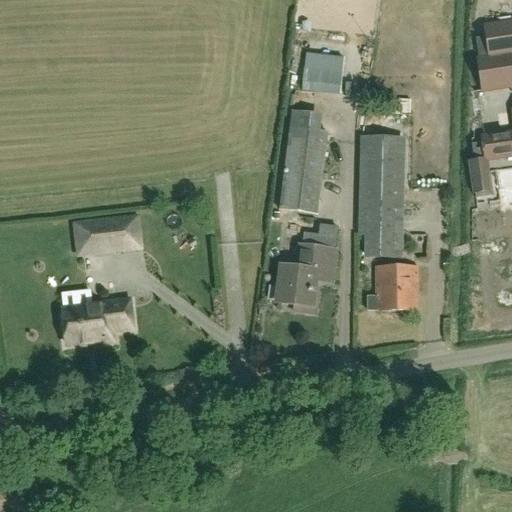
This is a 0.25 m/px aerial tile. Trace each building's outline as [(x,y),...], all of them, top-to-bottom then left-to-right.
[(324,0),(306,0),(302,16),(320,20),(325,0),(324,0)] [(481,93),(511,88),(511,25),(484,29),(488,60),(477,62),(481,93)] [(344,58),(307,54),(302,89),(339,94),(344,58)] [(34,138),(119,130),(126,106),(151,104),(151,108),(168,113),(169,120),(205,117),(206,113),(201,58),(31,74),(26,91),(56,101),(23,104),(21,83),(12,80),(3,81),(0,91),(0,104),(0,109),(0,132),(33,130),(34,138)] [(407,100),(393,100),(393,114),(407,114),(407,100)] [(280,212),(308,215),(309,210),(321,124),(292,120),(280,212)] [(484,162),(486,162),(502,160),(511,158),(511,135),(481,140),(482,145),(484,162)] [(400,262),(403,144),(362,143),(360,239),(367,239),(366,261),(400,262)] [(490,193),(486,162),(484,162),(482,145),(471,147),(478,195),(490,193)] [(210,159),(0,182),(0,195),(32,192),(32,199),(123,189),(122,183),(165,178),(165,181),(212,175),(210,159)] [(139,248),(136,221),(76,228),(79,256),(139,248)] [(318,237),(316,252),(334,254),(337,229),(319,227),(318,237)] [(282,270),(277,308),(293,310),(293,315),(314,317),(317,298),(312,297),(313,285),(330,288),(334,254),(316,252),(300,250),(297,272),(282,270)] [(375,315),(417,315),(417,270),(375,270),(376,301),(367,301),(368,314),(375,314),(375,315)] [(62,330),(63,340),(66,342),(66,345),(92,342),(93,344),(114,342),(112,332),(132,329),(129,304),(62,312),(64,327),(62,330)]
